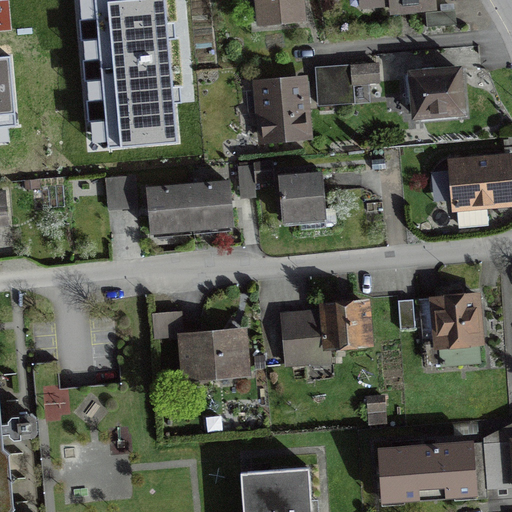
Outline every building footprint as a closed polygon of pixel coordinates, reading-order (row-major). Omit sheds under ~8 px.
[(94,0),(102,72),(171,66),(164,0),(94,0)] [(303,25),(300,0),(241,0),(242,4),(253,3),(256,30),(303,25)] [(432,13),(431,0),(358,0),(359,10),(388,7),(389,17),(432,13)] [(0,54),(0,128),(17,127),(10,53),(0,54)] [(171,66),(102,72),(110,150),(179,143),(171,66)] [(373,68),(345,70),(346,84),(374,82),(373,68)] [(345,70),(313,72),(315,110),(348,109),(346,84),(345,70)] [(460,71),(408,74),(412,124),(464,120),(460,71)] [(303,81),(253,85),(258,146),(308,142),(303,81)] [(511,162),(453,167),(456,217),(511,212),(511,162)] [(275,187),(274,168),(258,168),(259,188),(275,187)] [(249,175),(236,176),(238,199),(251,198),(249,175)] [(103,181),(104,211),(134,210),(132,179),(103,181)] [(329,227),(325,180),(286,183),(290,230),(329,227)] [(192,190),(195,236),(236,233),(232,187),(192,190)] [(195,236),(192,190),(154,192),(157,238),(195,236)] [(0,233),(9,233),(6,195),(0,195),(0,233)] [(482,299),(434,303),(438,355),(487,351),(482,299)] [(412,302),(395,304),(398,332),(415,331),(412,302)] [(323,315),(284,318),(288,371),(327,368),(326,353),(376,350),(373,305),(322,309),(323,315)] [(253,380),(250,333),(186,338),(183,315),(154,319),(157,344),(183,341),(187,386),(253,380)] [(477,451),(480,494),(511,491),(511,430),(486,443),(486,450),(477,451)] [(0,487),(12,486),(10,458),(1,459),(0,444),(0,487)] [(477,451),(477,447),(386,454),(390,507),(481,500),(480,494),(477,451)] [(243,511),(309,511),(307,473),(241,478),(243,511)] [(14,511),(12,486),(0,487),(0,511),(14,511)]
